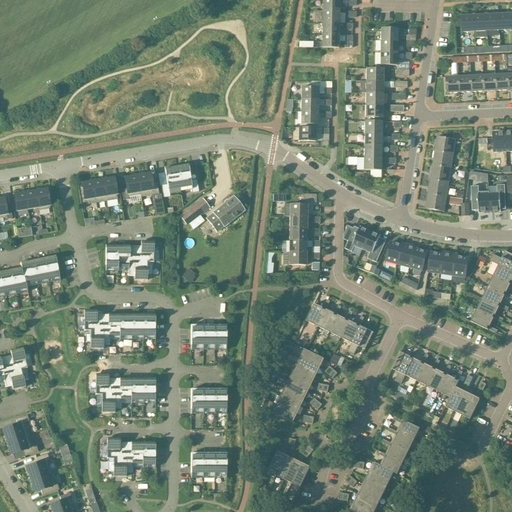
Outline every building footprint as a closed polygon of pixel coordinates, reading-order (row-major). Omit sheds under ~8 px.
[(322,0),(322,12),(340,12),(340,0),(335,0),(322,0)] [(340,12),(322,12),(322,24),(339,24),(340,12)] [(499,14),(487,15),(487,31),(500,30),(499,14)] [(500,30),(511,30),(511,29),(511,25),(511,14),(499,14),(500,30)] [(487,15),(474,16),(475,31),(487,31),(487,15)] [(475,31),(474,16),(462,16),(463,32),(475,31)] [(339,24),(322,24),(322,36),(339,36),(339,24)] [(380,41),(398,41),(398,29),(381,28),(380,41)] [(322,36),(321,45),(317,45),(317,48),(339,48),(339,36),(322,36)] [(398,41),(380,41),(380,53),(397,53),(398,41)] [(397,53),(380,53),(380,65),(397,65),(397,53)] [(366,81),(383,82),(383,69),(366,69),(366,81)] [(496,75),(483,76),(484,92),(496,91),(496,75)] [(508,75),(496,75),(496,91),(509,90),(508,75)] [(471,76),(459,77),(460,93),(472,92),(471,76)] [(483,76),(471,76),(472,92),(484,92),(483,76)] [(460,93),(459,77),(447,77),(448,93),(460,93)] [(366,81),(366,82),(360,82),(360,93),(365,93),(383,93),(383,82),(366,81)] [(301,88),(301,100),(318,100),(318,88),(324,88),(324,95),(331,95),(332,83),(319,82),(318,88),(301,88)] [(365,93),(365,105),(383,105),(383,93),(365,93)] [(318,100),(301,100),(301,112),(318,112),(318,100)] [(383,105),(365,105),(365,118),(382,118),(383,105)] [(318,112),(301,112),(301,124),(318,125),(318,112)] [(364,134),(382,135),(382,122),(365,122),(364,134)] [(293,128),(293,141),(315,142),(316,135),(329,135),(329,129),(316,129),(293,128)] [(494,153),(506,153),(505,131),(492,132),(494,153)] [(382,135),(364,134),(364,146),(381,147),(382,135)] [(435,152),(454,154),(456,139),(438,136),(435,152)] [(381,147),(364,146),(364,158),(381,159),(381,158),(381,147)] [(454,154),(435,152),(433,166),(451,169),(454,154)] [(356,158),(356,170),(364,170),(372,170),(381,170),(381,164),(381,159),(364,158),(356,158)] [(180,166),(176,167),(180,192),(191,190),(192,193),(198,192),(196,180),(191,181),(188,164),(180,166)] [(433,166),(431,180),(449,183),(451,169),(433,166)] [(164,169),(167,185),(161,186),(163,198),(170,197),(169,194),(180,192),(176,167),(164,169)] [(470,172),(470,180),(489,181),(489,172),(470,172)] [(150,173),(137,175),(140,193),(141,195),(141,198),(159,195),(157,183),(152,184),(150,173)] [(123,201),(128,200),(128,197),(141,195),(140,193),(137,175),(124,177),(126,189),(121,190),(123,201)] [(114,177),(103,179),(106,197),(106,202),(117,200),(114,177)] [(92,181),(95,199),(96,203),(106,202),(106,197),(103,179),(92,181)] [(428,195),(446,198),(449,183),(431,180),(428,195)] [(92,181),(81,183),(85,205),(96,203),(95,199),(92,181)] [(497,194),(489,194),(489,212),(500,212),(500,210),(505,210),(504,185),(497,186),(497,194)] [(480,186),(472,186),(473,211),(477,211),(478,213),(489,212),(488,194),(480,194),(480,186)] [(47,189),(35,191),(38,208),(38,211),(50,209),(47,189)] [(25,192),(28,210),(38,208),(35,191),(25,192)] [(13,194),(16,212),(28,210),(25,192),(13,194)] [(446,198),(428,195),(426,208),(444,211),(446,198)] [(4,197),(0,198),(0,218),(7,217),(8,220),(12,219),(10,208),(6,209),(4,197)] [(233,197),(213,213),(205,218),(217,233),(224,228),(245,211),(233,197)] [(179,217),(187,226),(210,208),(202,199),(179,217)] [(469,202),(465,202),(461,205),(462,217),(470,216),(469,202)] [(283,217),(290,217),(307,217),(307,205),(284,205),(283,217)] [(307,217),(290,217),(289,229),(307,230),(307,217)] [(344,236),(344,240),(348,242),(345,249),(352,252),(354,247),(362,250),(370,232),(361,227),(360,227),(359,229),(354,227),(354,229),(348,226),(344,236)] [(30,228),(17,230),(19,238),(32,236),(30,228)] [(307,230),(289,229),(289,241),(306,242),(307,230)] [(370,232),(362,250),(370,254),(367,259),(376,263),(386,241),(379,238),(380,236),(380,235),(380,236),(370,232)] [(306,242),(289,241),(289,253),(306,254),(306,242)] [(391,242),(386,261),(397,265),(402,246),(402,245),(391,242)] [(141,247),(135,247),(135,263),(152,263),(153,263),(153,262),(159,262),(159,249),(154,249),(154,243),(141,243),(141,247)] [(402,246),(397,265),(411,268),(416,249),(417,248),(408,245),(402,244),(402,245),(402,246)] [(118,271),(118,247),(113,247),(113,246),(105,246),(105,249),(106,249),(105,271),(118,271)] [(135,247),(118,247),(118,271),(128,271),(128,263),(135,263),(135,247)] [(416,249),(411,268),(422,271),(427,252),(416,249)] [(306,254),(289,253),(288,265),(306,266),(306,254)] [(431,253),(428,272),(440,274),(443,255),(442,255),(431,253)] [(443,255),(440,274),(454,276),(457,257),(457,255),(449,254),(443,253),(442,255),(443,255)] [(491,261),(511,270),(511,258),(503,255),(501,261),(493,257),(491,261)] [(48,258),(44,259),(49,283),(60,281),(56,259),(55,256),(47,257),(48,258)] [(486,259),(479,256),(475,266),(482,269),(486,259)] [(457,257),(454,276),(465,278),(468,258),(457,257)] [(44,259),(33,261),(37,285),(49,283),(44,259)] [(33,261),(20,263),(21,268),(22,268),(26,288),(27,288),(27,287),(37,285),(33,261)] [(128,263),(128,271),(128,277),(134,277),(134,281),(147,281),(147,275),(152,275),(152,263),(135,263),(128,263)] [(511,271),(499,265),(493,276),(509,284),(511,278),(511,271)] [(22,268),(21,268),(11,270),(16,295),(27,293),(27,288),(26,288),(22,268)] [(189,269),(182,277),(190,283),(197,275),(189,269)] [(16,295),(11,270),(0,272),(5,297),(16,295)] [(509,284),(493,276),(487,288),(504,296),(505,296),(511,299),(511,295),(506,293),(507,292),(506,292),(509,284)] [(402,283),(418,289),(420,283),(404,277),(402,283)] [(504,296),(487,288),(482,299),(498,307),(499,307),(500,307),(508,311),(509,308),(501,304),(500,303),(504,296)] [(433,298),(450,299),(451,293),(427,290),(427,294),(434,295),(433,298)] [(498,307),(482,299),(476,310),(493,318),(494,319),(494,318),(502,322),(503,319),(495,315),(496,315),(495,314),(498,307)] [(315,305),(307,321),(307,322),(307,321),(318,327),(326,311),(327,309),(330,302),(330,301),(327,300),(324,308),(323,308),(323,309),(315,305)] [(326,311),(318,327),(329,332),(337,316),(338,316),(338,315),(342,307),(341,307),(339,306),(335,313),(334,314),(326,311)] [(493,318),(476,310),(471,322),(488,330),(489,330),(497,334),(498,331),(490,327),(490,326),(489,326),(493,318)] [(84,318),(79,318),(79,330),(84,330),(84,331),(85,331),(102,331),(102,315),(97,315),(97,311),(84,311),(84,318)] [(338,316),(337,316),(329,332),(341,338),(349,322),(349,320),(353,313),(351,312),(350,311),(346,319),(345,320),(338,316)] [(147,315),(142,315),(142,340),(155,340),(155,318),(155,314),(147,314),(147,315)] [(120,315),(102,315),(102,331),(110,331),(110,340),(120,340),(120,315)] [(120,315),(120,340),(132,340),(132,315),(120,315)] [(142,315),(132,315),(132,340),(142,340),(142,315)] [(349,322),(341,338),(352,343),(352,344),(353,343),(355,337),(358,332),(360,327),(361,326),(360,326),(364,318),(361,317),(358,325),(357,324),(356,326),(349,322)] [(203,326),(191,326),(191,346),(191,351),(203,351),(203,326)] [(214,326),(203,326),(203,351),(214,351),(214,326)] [(214,326),(214,351),(226,351),(226,346),(226,326),(214,326)] [(362,326),(361,328),(350,350),(357,353),(362,341),(371,346),(377,334),(362,326)] [(110,331),(102,331),(85,331),(85,344),(90,344),(90,349),(103,349),(103,345),(109,345),(109,340),(110,340),(110,331)] [(11,356),(7,357),(11,372),(27,368),(32,367),(29,354),(24,355),(23,349),(10,352),(11,356)] [(304,349),(300,358),(319,367),(323,359),(304,349)] [(408,369),(413,360),(410,358),(411,357),(402,352),(399,359),(397,361),(393,370),(399,373),(395,381),(401,385),(406,376),(405,375),(408,369)] [(341,366),(344,357),(334,354),(331,362),(341,366)] [(421,363),(413,360),(408,369),(405,375),(406,376),(417,381),(425,365),(425,364),(429,356),(426,354),(422,362),(421,363)] [(7,357),(0,358),(0,383),(6,382),(4,374),(11,372),(7,357)] [(300,358),(296,365),(315,375),(319,367),(300,358)] [(432,369),(425,365),(417,381),(428,387),(436,371),(436,369),(440,361),(437,360),(433,368),(432,369)] [(296,365),(292,373),(312,383),(315,375),(296,365)] [(436,371),(428,387),(439,392),(447,376),(448,375),(451,367),(449,365),(445,373),(444,373),(444,375),(436,371)] [(333,379),(338,373),(330,367),(325,372),(333,379)] [(27,368),(11,372),(4,374),(6,382),(7,387),(13,386),(14,390),(27,387),(26,382),(30,381),(28,369),(28,368),(27,368)] [(447,376),(439,392),(450,398),(451,398),(455,389),(455,388),(456,389),(456,387),(459,381),(459,380),(463,372),(460,371),(456,379),(455,380),(447,376)] [(312,383),(292,373),(288,381),(308,391),(312,383)] [(90,382),(90,394),(95,394),(95,395),(97,395),(114,395),(114,379),(108,379),(108,375),(95,375),(95,382),(90,382)] [(467,390),(473,378),(468,376),(463,388),(467,390)] [(147,379),(143,379),(143,404),(155,404),(155,378),(147,378),(147,379)] [(131,404),(131,379),(114,379),(114,395),(121,395),(121,404),(131,404)] [(143,404),(143,379),(131,379),(131,404),(143,404)] [(308,391),(288,381),(284,389),(304,399),(308,391)] [(328,393),(329,386),(319,384),(318,391),(323,392),(328,393)] [(396,396),(405,399),(408,390),(399,387),(396,396)] [(284,389),(280,397),(300,407),(304,399),(284,389)] [(451,398),(446,408),(454,412),(463,393),(455,389),(451,398)] [(203,390),(191,390),(191,409),(191,415),(203,415),(203,390)] [(214,415),(214,390),(203,390),(203,415),(214,415)] [(226,390),(214,390),(214,415),(226,415),(226,410),(226,390)] [(463,393),(454,412),(462,416),(471,397),(463,393)] [(121,395),(114,395),(97,395),(97,408),(102,408),(102,413),(114,413),(115,409),(121,409),(121,404),(121,395)] [(300,407),(280,397),(277,405),(296,415),(300,407)] [(471,397),(462,416),(469,420),(479,400),(471,397)] [(310,404),(318,410),(322,405),(319,402),(315,398),(310,404)] [(296,415),(277,405),(273,413),(292,423),(296,415)] [(303,422),(313,424),(314,418),(304,416),(303,422)] [(398,433),(415,441),(420,429),(403,420),(403,421),(395,417),(393,420),(401,424),(402,425),(399,432),(398,433)] [(18,427),(4,431),(7,442),(25,437),(22,428),(26,427),(24,422),(18,423),(18,427)] [(398,433),(399,432),(397,432),(389,428),(388,431),(396,435),(397,436),(393,444),(409,452),(415,441),(398,433)] [(25,438),(8,442),(11,454),(22,451),(23,454),(32,452),(30,446),(27,446),(25,438)] [(107,446),(102,446),(102,458),(107,458),(107,459),(108,459),(125,459),(125,443),(120,443),(119,439),(107,439),(107,446)] [(289,449),(294,450),(296,440),(290,439),(288,449),(289,449)] [(393,444),(392,443),(384,440),(382,442),(390,446),(391,447),(388,455),(387,456),(404,463),(409,452),(393,444)] [(147,443),(143,443),(143,468),(155,468),(155,442),(147,442),(147,443)] [(143,468),(143,443),(125,443),(125,459),(132,459),(132,468),(143,468)] [(66,445),(59,448),(61,455),(69,453),(66,445)] [(305,457),(307,458),(314,451),(309,446),(302,454),(305,457)] [(387,456),(388,455),(386,454),(386,455),(378,451),(377,453),(385,457),(386,458),(382,466),(382,467),(394,473),(398,475),(404,463),(387,456)] [(276,476),(286,457),(278,453),(268,472),(276,476)] [(203,454),(191,454),(191,473),(191,479),(203,479),(203,454)] [(203,454),(203,479),(214,479),(214,454),(203,454)] [(226,454),(214,454),(214,479),(226,479),(226,474),(226,454)] [(294,460),(286,457),(276,476),(284,480),(294,460)] [(39,464),(28,467),(31,478),(48,474),(45,466),(48,465),(45,458),(39,461),(39,464)] [(132,459),(125,459),(108,459),(108,472),(113,472),(113,477),(126,477),(126,473),(132,473),(132,468),(132,459)] [(301,464),(294,460),(284,480),(292,484),(301,464)] [(360,462),(355,461),(354,468),(363,470),(365,463),(360,462)] [(375,463),(371,472),(390,481),(394,473),(382,467),(375,463)] [(309,468),(301,464),(292,484),(300,487),(309,468)] [(371,472),(367,480),(387,489),(390,481),(371,472)] [(48,474),(32,479),(36,491),(46,488),(47,491),(55,488),(53,481),(51,482),(48,474)] [(357,482),(350,476),(345,481),(349,484),(353,487),(357,482)] [(367,480),(363,488),(383,497),(387,489),(367,480)] [(383,497),(363,488),(360,495),(379,505),(383,497)] [(349,495),(344,494),(339,493),(338,500),(348,502),(349,495)] [(360,495),(356,503),(373,511),(375,511),(379,505),(360,495)] [(64,501),(51,505),(53,511),(65,511),(72,510),(68,502),(70,501),(69,497),(63,498),(64,501)] [(373,511),(356,503),(352,511),(353,511),(373,511)]
